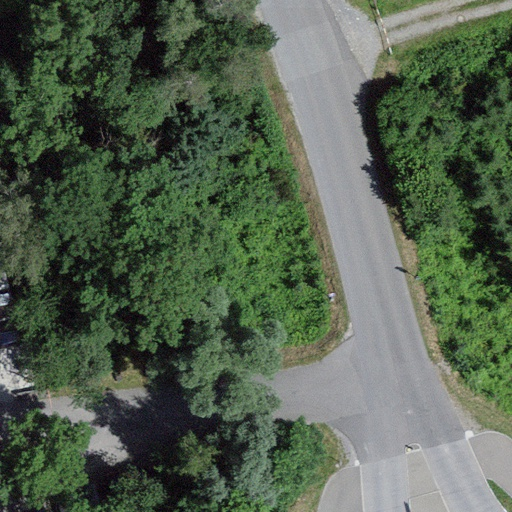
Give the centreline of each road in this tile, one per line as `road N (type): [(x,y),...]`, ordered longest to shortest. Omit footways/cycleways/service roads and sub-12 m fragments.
road 1 (track): [(177,414),(79,481),(0,511)]
road 2 (track): [(491,0),(306,60)]
